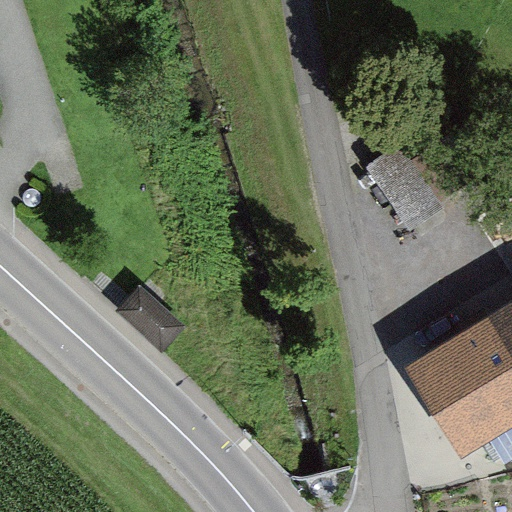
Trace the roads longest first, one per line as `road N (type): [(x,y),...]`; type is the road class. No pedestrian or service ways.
road 1 (residential): [(384,511),(367,339),(299,0)]
road 2 (tertiary): [(253,511),(159,409),(0,265)]
